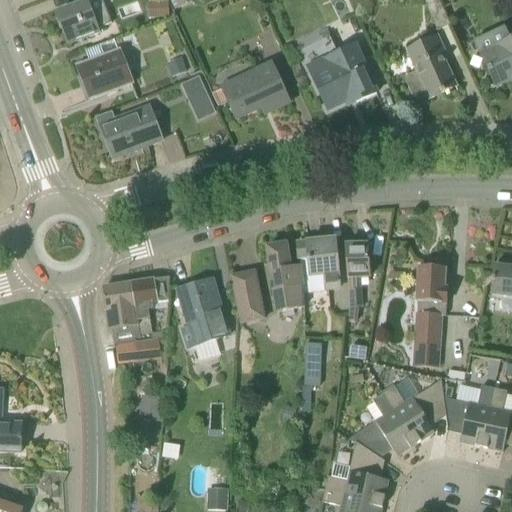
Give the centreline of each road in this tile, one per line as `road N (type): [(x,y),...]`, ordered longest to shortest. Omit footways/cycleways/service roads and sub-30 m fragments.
road 1 (tertiary): [(511,138),(394,137),(324,146),(78,208)]
road 2 (tertiary): [(100,252),(352,195),(511,190)]
road 3 (secondary): [(94,511),(92,382),(72,281)]
road 4 (secondary): [(51,206),(0,57)]
